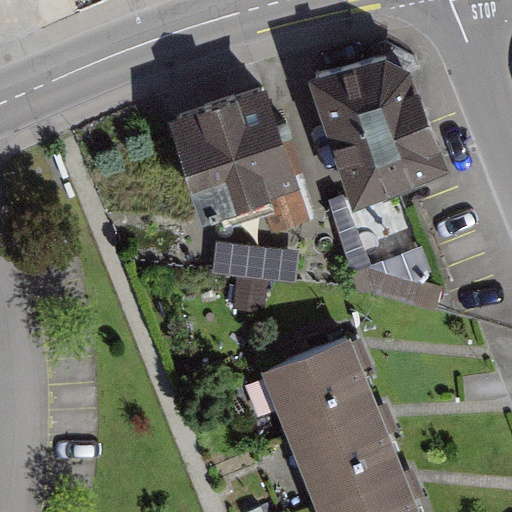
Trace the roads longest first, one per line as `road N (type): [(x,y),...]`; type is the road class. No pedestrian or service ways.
road 1 (tertiary): [(294,0),(200,27),(0,105)]
road 2 (residential): [(511,149),(454,0)]
